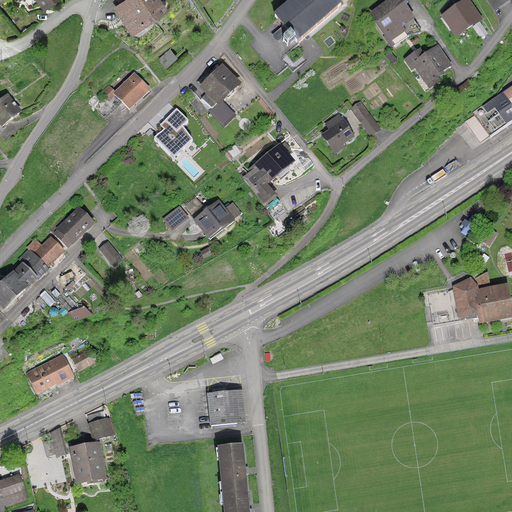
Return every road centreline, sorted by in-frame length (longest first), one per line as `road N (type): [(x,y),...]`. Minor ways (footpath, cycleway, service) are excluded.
road 1 (primary): [(238,317),(511,152)]
road 2 (residential): [(218,42),(0,255)]
road 3 (primary): [(0,440),(238,317)]
road 4 (residential): [(511,336),(253,380)]
road 5 (residential): [(511,17),(470,70),(335,185)]
road 6 (residential): [(0,205),(70,86),(94,0)]
road 7 (residential): [(335,185),(218,42)]
road 8 (residential): [(238,317),(249,288),(331,206),(335,185)]
road 9 (residential): [(103,224),(0,327)]
road 10 (residential): [(253,380),(266,511)]
